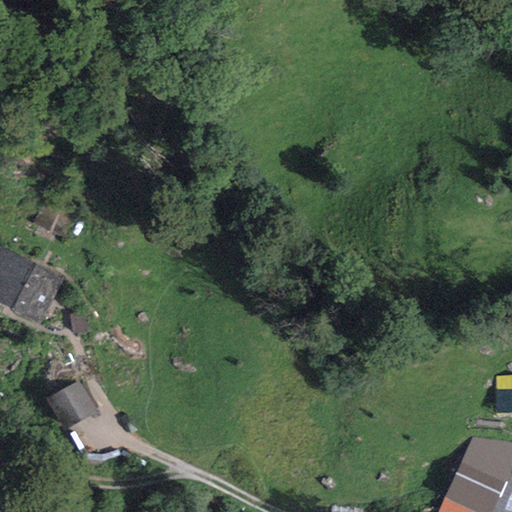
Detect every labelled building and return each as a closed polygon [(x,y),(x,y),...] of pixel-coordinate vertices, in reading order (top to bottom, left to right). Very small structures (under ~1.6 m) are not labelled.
[(47,201),(39,227),(67,236),(75,210),(47,201)] [(0,252),(0,298),(38,317),(57,281),(0,252)] [(87,330),(85,315),(70,317),(73,332),(87,330)] [(511,416),(511,374),(500,374),(500,417),(511,416)] [(67,427),(93,412),(78,386),(52,401),(67,427)] [(466,455),(448,495),(483,511),(488,511),(506,474),(466,455)]
